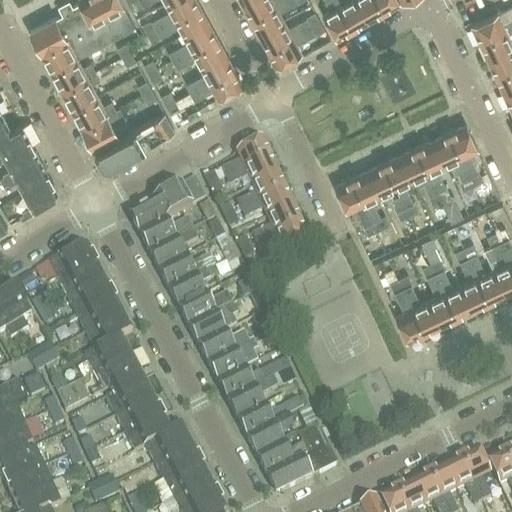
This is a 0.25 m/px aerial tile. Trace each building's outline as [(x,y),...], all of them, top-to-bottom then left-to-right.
[(30,32),(52,71),(76,57),(134,27),(125,9),(120,0),(78,0),(80,2),(73,6),(71,4),(60,10),(62,14),(55,18),(30,32)] [(143,5),(143,4),(150,0),(165,0),(166,2),(170,0),(133,0),(130,2),(134,10),(143,5)] [(142,24),(146,33),(147,33),(198,5),(195,0),(170,0),(166,2),(171,10),(152,21),(150,20),(142,24)] [(244,0),(242,1),(251,17),(281,0),(244,0)] [(281,0),(251,17),(259,32),(282,20),(278,12),(297,1),(298,2),(301,0),(281,0)] [(314,0),(336,37),(353,28),(336,0),(314,0)] [(346,0),(336,0),(353,28),(368,19),(356,0),(348,0),(347,1),(346,0)] [(356,0),(368,19),(383,11),(377,0),(356,0)] [(377,0),(383,11),(399,1),(398,0),(377,0)] [(179,25),(184,34),(207,21),(198,5),(147,33),(151,42),(161,37),(160,36),(179,25)] [(259,32),(268,48),(319,20),(314,12),(305,16),(306,18),(287,28),(282,20),(259,32)] [(472,25),(480,42),(511,27),(511,17),(501,22),(497,14),(472,25)] [(295,43),(315,33),(315,34),(324,29),(319,20),(268,48),(277,65),(300,52),(295,43)] [(169,52),(173,60),(215,36),(207,21),(184,34),(188,42),(169,52)] [(511,27),(480,42),(488,58),(511,47),(508,38),(511,36),(511,27)] [(310,44),(316,54),(338,42),(332,32),(310,44)] [(196,57),(201,65),(224,52),(215,36),(173,60),(177,67),(196,57)] [(117,48),(121,57),(131,52),(126,43),(117,48)] [(511,46),(511,47),(488,58),(496,74),(511,66),(511,46)] [(136,61),(135,59),(131,52),(121,57),(126,66),(136,61)] [(232,68),(224,52),(201,65),(205,74),(186,84),(185,82),(171,89),(176,98),(190,90),(190,91),(232,68)] [(52,71),(61,89),(95,71),(90,62),(81,67),(76,57),(52,71)] [(143,64),(148,73),(157,68),(153,60),(143,64)] [(511,66),(496,74),(503,90),(511,85),(511,66)] [(148,73),(153,82),(162,77),(157,68),(148,73)] [(218,97),(241,84),(232,68),(190,91),(194,99),(214,89),(218,97)] [(61,89),(71,108),(96,94),(90,84),(99,79),(95,71),(61,89)] [(138,85),(142,94),(151,89),(147,81),(138,85)] [(410,85),(381,97),(392,122),(420,109),(410,85)] [(511,85),(503,90),(511,106),(511,105),(511,85)] [(147,103),(156,98),(151,89),(142,94),(147,103)] [(161,96),(166,105),(175,100),(170,91),(161,96)] [(102,105),(96,94),(71,108),(81,126),(115,108),(111,101),(102,105)] [(166,105),(170,114),(180,109),(175,100),(166,105)] [(117,133),(111,122),(124,116),(119,108),(116,109),(115,108),(81,126),(92,147),(117,133)] [(153,144),(176,133),(166,112),(143,123),(153,144)] [(0,114),(0,137),(22,125),(21,125),(11,130),(2,114),(0,114)] [(469,152),(477,148),(465,124),(448,132),(473,185),(475,184),(483,181),(479,171),(478,172),(469,152)] [(31,143),(22,125),(0,137),(0,159),(4,157),(4,158),(31,143)] [(133,129),(94,150),(102,164),(110,166),(143,148),(133,129)] [(449,172),(457,169),(462,179),(460,179),(465,189),(473,185),(448,132),(432,140),(444,164),(445,163),(449,172)] [(432,140),(416,147),(441,200),(450,196),(446,186),(445,187),(436,167),(444,164),(432,140)] [(261,141),(237,153),(241,162),(222,171),(226,179),(269,158),(261,141)] [(4,158),(10,169),(2,173),(3,176),(0,177),(0,178),(1,182),(41,160),(31,143),(4,158)] [(420,175),(429,194),(427,195),(432,205),(441,200),(416,147),(400,155),(411,179),(420,175)] [(400,155),(384,162),(409,215),(418,211),(414,201),(413,202),(403,183),(411,179),(400,155)] [(277,175),(269,158),(226,179),(229,187),(249,178),(253,186),(277,175)] [(17,181),(23,192),(50,178),(41,160),(1,182),(3,185),(7,183),(8,185),(17,181)] [(388,190),(396,209),(395,210),(399,220),(409,215),(384,162),(368,170),(379,194),(388,190)] [(368,170),(352,178),(377,231),(389,225),(384,215),(380,217),(371,198),(379,194),(368,170)] [(213,173),(204,178),(208,187),(218,183),(213,173)] [(237,204),(240,211),(284,191),(277,175),(253,186),(257,194),(237,204)] [(19,215),(21,219),(55,198),(57,191),(50,178),(23,192),(30,205),(22,211),(23,213),(19,215)] [(194,178),(181,186),(134,213),(131,221),(139,235),(164,221),(164,220),(192,205),(205,198),(194,178)] [(335,186),(346,210),(355,206),(364,224),(362,225),(367,235),(377,231),(352,178),(335,186)] [(208,187),(213,196),(222,192),(218,183),(208,187)] [(264,211),(268,218),(292,207),(284,191),(240,211),(244,220),(264,211)] [(206,222),(215,218),(207,203),(198,207),(206,222)] [(229,205),(220,210),(224,219),(234,214),(229,205)] [(252,236),(256,244),(300,223),(292,207),(268,218),(272,227),(252,236)] [(239,224),(234,214),(224,219),(229,229),(239,224)] [(139,235),(148,253),(192,229),(187,220),(169,230),(164,221),(139,235)] [(216,241),(225,237),(217,222),(208,227),(216,241)] [(283,252),(308,240),(300,223),(256,244),(260,252),(279,243),(283,252)] [(511,245),(509,238),(505,228),(496,232),(511,267),(511,245)] [(148,253),(158,271),(184,257),(180,250),(198,240),(192,229),(148,253)] [(502,265),(493,269),(505,293),(511,289),(511,267),(496,232),(487,237),(491,246),(492,245),(502,265)] [(236,243),(240,251),(250,246),(246,238),(236,243)] [(234,256),(227,241),(218,245),(225,260),(234,256)] [(485,273),(476,254),(477,253),(472,243),(463,248),(489,301),(505,293),(493,269),(485,273)] [(48,264),(57,281),(94,262),(87,247),(80,245),(59,257),(48,264)] [(245,261),(255,256),(250,246),(240,251),(245,261)] [(469,281),(461,285),(472,309),(489,301),(463,248),(454,252),(458,262),(460,261),(469,281)] [(240,269),(234,256),(225,260),(232,273),(240,269)] [(158,271),(167,289),(214,266),(209,257),(200,262),(189,267),(184,257),(158,271)] [(453,289),(444,269),(445,269),(440,259),(431,263),(456,316),(472,309),(461,285),(453,289)] [(57,281),(67,299),(104,279),(94,262),(57,281)] [(437,296),(429,300),(440,324),(456,316),(431,263),(421,268),(426,277),(427,277),(437,296)] [(167,289),(178,308),(204,295),(199,286),(210,280),(214,277),(211,269),(214,267),(214,266),(167,289)] [(36,283),(30,273),(18,280),(24,289),(36,283)] [(420,304),(411,284),(412,284),(408,274),(399,278),(424,331),(440,324),(429,300),(420,304)] [(405,312),(396,316),(407,340),(424,331),(399,278),(389,283),(394,293),(395,292),(405,312)] [(67,299),(76,317),(113,297),(104,279),(67,299)] [(244,298),(250,296),(249,295),(253,293),(247,281),(238,285),(244,298)] [(23,319),(31,314),(22,299),(23,299),(16,286),(0,296),(0,301),(20,333),(28,328),(23,319)] [(249,295),(250,296),(258,314),(260,313),(265,311),(269,309),(260,290),(253,293),(249,295)] [(178,308),(187,326),(232,304),(226,294),(208,304),(204,295),(178,308)] [(40,297),(31,303),(38,314),(47,309),(40,297)] [(76,317),(85,334),(122,314),(113,297),(76,317)] [(0,332),(5,329),(11,338),(20,333),(0,301),(0,332)] [(187,326),(197,345),(236,325),(232,318),(237,315),(232,304),(187,326)] [(53,320),(47,309),(38,314),(44,326),(53,320)] [(276,323),(269,309),(265,311),(260,313),(258,314),(252,318),(257,327),(262,325),(265,330),(276,323)] [(83,357),(84,358),(121,338),(121,337),(131,331),(122,314),(85,334),(94,351),(83,357)] [(228,341),(224,333),(236,327),(236,325),(197,345),(207,364),(248,342),(243,333),(228,341)] [(267,349),(278,344),(272,332),(261,337),(267,349)] [(84,358),(93,375),(130,355),(121,338),(84,358)] [(207,364),(217,382),(257,362),(252,353),(258,350),(253,341),(249,343),(248,342),(207,364)] [(50,343),(38,349),(43,358),(55,351),(50,343)] [(36,372),(41,370),(47,366),(43,358),(38,349),(27,356),(36,372)] [(59,359),(55,351),(43,358),(47,366),(59,359)] [(102,393),(114,387),(115,390),(142,377),(130,355),(93,375),(102,393)] [(217,382),(227,401),(272,378),(277,376),(276,375),(289,369),(286,362),(268,371),(267,369),(262,372),(257,362),(217,382)] [(296,382),(289,369),(276,375),(277,376),(282,388),(296,382)] [(23,384),(30,399),(45,392),(39,377),(23,384)] [(105,398),(106,399),(115,418),(153,398),(142,377),(115,390),(117,393),(105,398)] [(60,378),(51,381),(50,382),(56,393),(66,389),(60,378)] [(227,401),(237,419),(262,406),(258,398),(278,388),(272,378),(227,401)] [(79,382),(66,389),(56,393),(64,413),(88,400),(79,382)] [(0,412),(16,405),(7,387),(0,390),(0,412)] [(54,398),(52,399),(44,402),(48,412),(58,408),(54,398)] [(115,418),(124,435),(162,416),(153,398),(115,418)] [(278,410),(268,416),(262,406),(237,419),(247,439),(287,417),(287,418),(297,413),(297,412),(308,406),(304,399),(289,405),(278,410)] [(94,402),(73,410),(78,420),(98,412),(94,402)] [(0,412),(0,434),(24,423),(16,405),(0,412)] [(317,425),(308,406),(297,412),(297,413),(306,431),(317,425)] [(64,422),(58,408),(48,412),(55,426),(64,422)] [(139,450),(144,447),(171,433),(162,416),(124,435),(133,453),(139,450)] [(247,439),(257,457),(282,444),(277,435),(292,427),(287,418),(287,417),(247,439)] [(72,424),(77,436),(87,431),(81,419),(72,424)] [(0,434),(0,461),(22,451),(21,448),(33,442),(24,423),(0,434)] [(297,436),(302,445),(307,454),(266,476),(274,490),(281,492),(303,482),(337,465),(317,425),(306,431),(307,432),(297,436)] [(191,445),(182,427),(171,433),(144,447),(154,464),(191,445)] [(90,437),(80,442),(86,456),(95,451),(90,437)] [(73,440),(71,441),(63,444),(68,456),(50,464),(51,465),(78,453),(73,440)] [(302,445),(297,447),(287,453),(282,444),(257,457),(266,476),(307,454),(302,445)] [(154,464),(163,482),(200,462),(191,445),(154,464)] [(0,461),(0,475),(4,485),(44,468),(36,448),(24,454),(22,451),(0,461)] [(100,461),(95,451),(86,456),(91,465),(100,461)] [(477,451),(460,459),(482,502),(490,498),(480,478),(489,474),(477,451)] [(83,464),(78,453),(51,465),(54,473),(72,465),(74,468),(83,464)] [(499,485),(500,484),(508,480),(511,489),(511,468),(504,453),(488,461),(499,485)] [(460,459),(444,467),(456,490),(465,486),(474,506),(482,502),(460,459)] [(209,479),(200,462),(163,482),(153,487),(162,504),(209,479)] [(444,467),(428,474),(446,511),(456,511),(448,494),(456,490),(444,467)] [(4,485),(12,504),(58,483),(53,471),(47,474),(44,468),(4,485)] [(446,511),(428,474),(412,482),(424,506),(432,502),(437,511),(446,511)] [(112,476),(99,482),(103,490),(116,485),(112,476)] [(189,511),(218,497),(209,479),(162,504),(163,506),(173,500),(178,511),(189,511)] [(12,504),(15,511),(41,511),(58,505),(70,499),(61,481),(58,483),(12,504)] [(99,482),(93,484),(87,487),(91,495),(103,490),(99,482)] [(412,482),(396,490),(407,511),(416,511),(415,510),(424,506),(412,482)] [(120,494),(119,492),(116,485),(103,490),(106,499),(120,494)] [(95,504),(106,499),(103,490),(91,495),(95,504)] [(379,498),(386,511),(407,511),(396,490),(379,498)] [(189,511),(225,511),(226,511),(218,497),(189,511)] [(381,511),(376,500),(358,508),(360,511),(381,511)] [(90,511),(93,511),(93,510),(89,502),(74,509),(75,511),(90,511)] [(131,507),(133,511),(144,511),(141,502),(131,507)]
